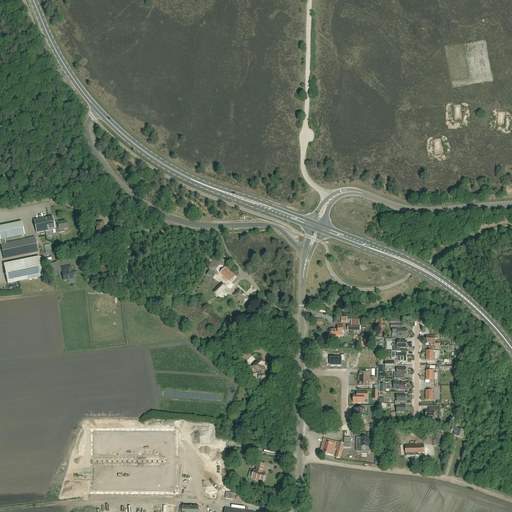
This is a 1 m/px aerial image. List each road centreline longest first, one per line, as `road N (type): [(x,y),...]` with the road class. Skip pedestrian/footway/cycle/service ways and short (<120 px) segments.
road 1 (unclassified): [(306,253),(275,227),(197,222),(143,203),(109,174),(87,134),(96,110)]
road 2 (residential): [(300,372),(343,377),(348,426),(408,423),(416,415),(417,325)]
road 3 (primary): [(315,224),(169,168),(96,110)]
road 4 (primary): [(511,348),(428,273),(315,224)]
road 5 (track): [(300,459),(445,477),(511,501)]
road 6 (tertiary): [(511,203),(401,208),(347,191),(330,200)]
road 7 (track): [(303,149),(309,0)]
road 8 (tertiary): [(295,511),(300,372)]
road 9 (primary): [(96,110),(58,56),(33,0)]
